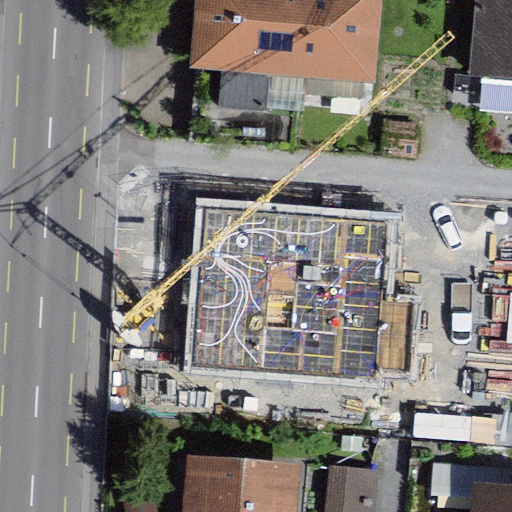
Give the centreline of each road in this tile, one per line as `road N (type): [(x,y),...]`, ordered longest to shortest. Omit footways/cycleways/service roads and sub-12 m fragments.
road 1 (residential): [(511,184),(49,147)]
road 2 (primary): [(49,147),(37,404)]
road 3 (primary): [(57,0),(49,147)]
